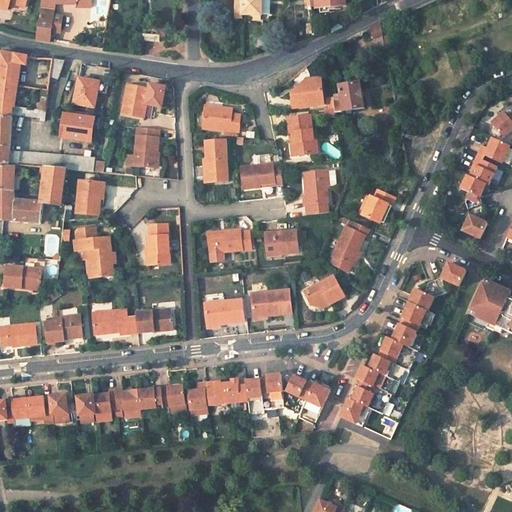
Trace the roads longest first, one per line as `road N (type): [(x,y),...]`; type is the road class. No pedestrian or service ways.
road 1 (residential): [(412,226),(359,320),(330,334),(193,350)]
road 2 (residential): [(193,350),(0,371)]
road 3 (residential): [(412,226),(472,92),(511,75)]
road 4 (unclassified): [(0,42),(186,74)]
road 5 (unclassified): [(249,74),(416,0)]
road 6 (residential): [(193,350),(188,214)]
